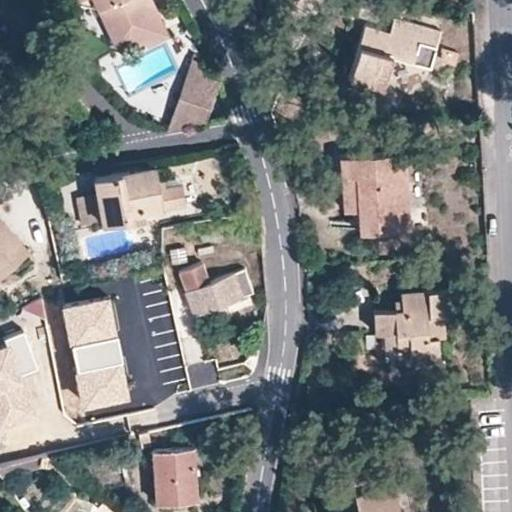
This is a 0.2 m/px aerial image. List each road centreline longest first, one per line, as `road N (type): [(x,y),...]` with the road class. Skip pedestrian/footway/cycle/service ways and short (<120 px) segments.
road 1 (residential): [(255,511),(284,319),(279,235),(256,129),(198,0)]
road 2 (residential): [(496,0),(511,187)]
